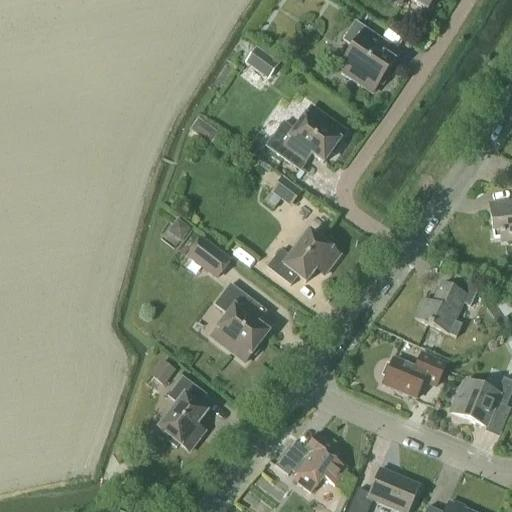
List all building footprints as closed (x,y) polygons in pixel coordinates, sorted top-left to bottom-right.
[(433,0),(388,0),(399,7),(403,0),(407,0),(426,11),(433,0)] [(393,63),(381,55),(388,45),(355,23),(343,42),(353,49),(337,71),(372,95),(379,85),(382,87),(390,76),(386,74),(393,63)] [(245,64),(268,81),(279,65),(256,49),(245,64)] [(303,150),(311,156),(322,165),(330,154),(333,157),(341,146),(337,144),(345,134),(311,109),(295,132),(283,123),(265,148),(291,167),(303,150)] [(215,143),(224,131),(205,116),(195,128),(215,143)] [(270,193),(290,208),(301,193),(282,178),(270,193)] [(501,242),(511,240),(511,204),(490,207),(493,234),(500,233),(501,242)] [(190,230),(176,220),(167,234),(180,244),(190,230)] [(266,269),(290,288),(297,278),(305,284),(315,271),(323,277),(339,257),(329,250),(331,246),(321,238),(318,242),(308,234),(289,259),(280,252),(266,269)] [(189,256),(217,278),(229,262),(201,241),(189,256)] [(414,321),(455,340),(461,327),(454,324),(463,305),(470,309),(479,289),(455,278),(450,289),(441,285),(432,304),(423,300),(414,321)] [(267,334),(255,325),(265,313),(230,286),(214,307),(227,317),(211,339),(244,364),(251,355),(255,357),(263,347),(259,344),(267,334)] [(501,313),(493,302),(484,308),(492,319),(501,313)] [(436,387),(445,365),(423,356),(417,371),(393,360),(382,386),(415,400),(423,382),(436,387)] [(162,362),(150,377),(163,387),(175,372),(162,362)] [(188,454),(204,434),(196,427),(206,414),(198,408),(206,397),(182,379),(168,398),(177,406),(158,430),(168,438),(166,442),(176,450),(179,446),(188,454)] [(506,409),(511,393),(511,383),(503,379),(497,394),(466,381),(459,397),(457,396),(449,415),(486,430),(496,405),(506,409)] [(334,447),(317,435),(304,452),(293,443),(274,468),(287,478),(291,473),(297,477),(293,482),(310,495),(322,479),(334,488),(346,471),(334,461),(338,456),(331,450),(334,447)] [(395,511),(408,511),(419,488),(379,470),(368,495),(357,490),(348,511),(367,511),(372,502),(395,511)]
